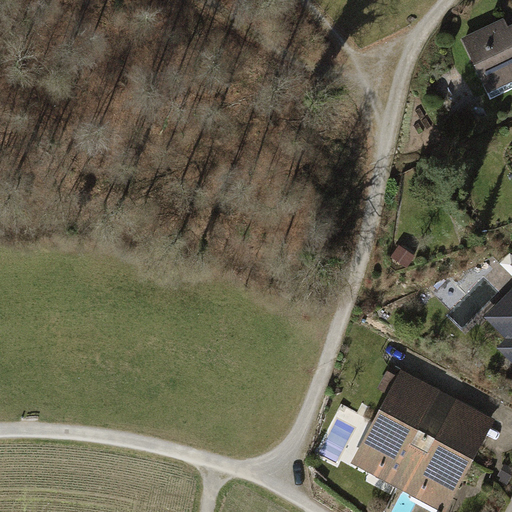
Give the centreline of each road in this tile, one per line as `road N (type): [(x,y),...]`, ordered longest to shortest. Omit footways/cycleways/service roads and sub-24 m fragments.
road 1 (track): [(280,487),(369,222),(399,73),(447,0)]
road 2 (track): [(0,430),(155,445),(252,475),(319,511)]
road 3 (track): [(393,93),(288,54),(203,0)]
